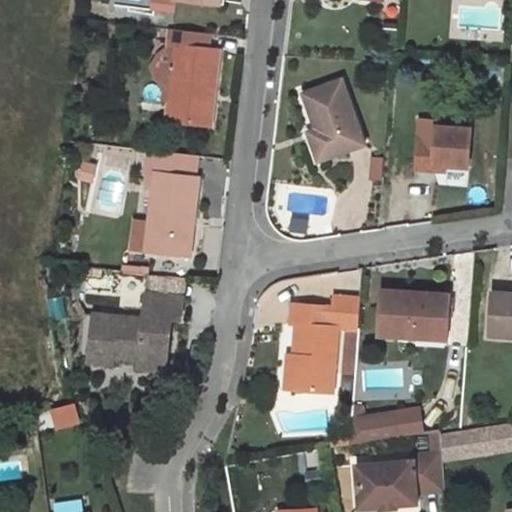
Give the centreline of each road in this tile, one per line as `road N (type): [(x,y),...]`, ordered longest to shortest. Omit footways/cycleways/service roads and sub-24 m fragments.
road 1 (residential): [(511,219),(233,266)]
road 2 (residential): [(265,0),(233,266)]
road 3 (residential): [(233,266),(219,371),(180,470),(178,511)]
